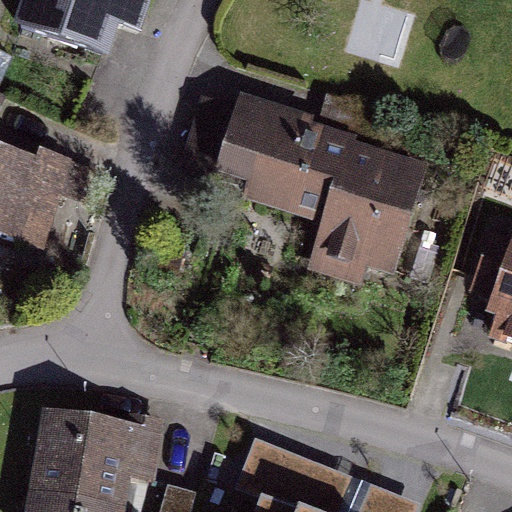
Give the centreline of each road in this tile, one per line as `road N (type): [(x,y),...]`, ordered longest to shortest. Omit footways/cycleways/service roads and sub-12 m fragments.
road 1 (residential): [(0,360),(92,356),(454,436),(511,461)]
road 2 (unknown): [(136,167),(0,138)]
